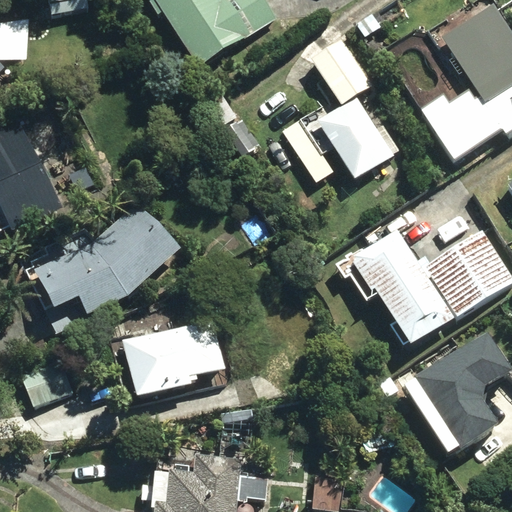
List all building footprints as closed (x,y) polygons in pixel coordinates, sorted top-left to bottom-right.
[(154,0),(202,74),(279,25),(263,0),(154,0)] [(422,113),(455,164),(504,132),(508,138),(511,135),(511,32),(495,6),(443,40),(482,98),(475,103),(470,94),(449,108),(443,99),(422,113)] [(356,27),(364,39),(381,29),(373,17),(356,27)] [(318,124),(356,183),(373,171),(380,180),(396,169),(391,160),(395,158),(357,99),(373,88),(342,42),(311,62),(342,108),(318,124)] [(237,120),(220,98),(203,112),(220,134),(237,120)] [(332,177),(322,161),(334,154),(317,127),(310,117),(299,125),(283,135),(316,187),(332,177)] [(0,139),(0,208),(18,243),(68,217),(22,128),(0,139)] [(81,302),(89,319),(130,300),(182,250),(139,205),(92,249),(37,275),(57,314),(81,302)] [(376,293),(413,349),(511,286),(511,278),(482,232),(422,270),(397,233),(352,261),(373,295),(376,293)] [(239,285),(250,293),(257,282),(246,275),(239,285)] [(124,344),(138,401),(192,388),(191,380),(225,372),(213,322),(124,344)] [(511,377),(511,364),(504,356),(492,366),(507,382),(511,377)] [(21,377),(34,410),(73,395),(60,362),(21,377)] [(366,456),(398,448),(391,422),(360,431),(366,456)] [(506,464),(481,434),(458,452),(483,483),(506,464)] [(237,511),(238,503),(247,504),(247,501),(266,502),(268,482),(241,479),(243,462),(196,458),(195,476),(170,473),(169,477),(155,475),(151,511),(237,511)] [(313,511),(324,511),(329,511),(331,481),(315,480),(313,511)]
